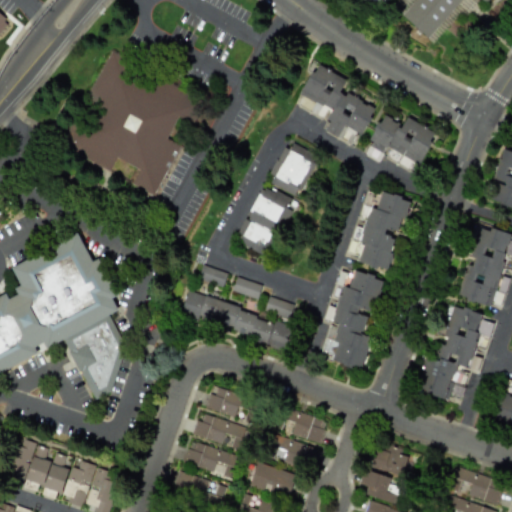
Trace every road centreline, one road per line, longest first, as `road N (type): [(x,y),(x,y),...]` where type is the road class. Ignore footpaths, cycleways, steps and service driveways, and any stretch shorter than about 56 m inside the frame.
road 1 (residential): [(135,511),(181,376),(211,354),(511,456)]
road 2 (residential): [(379,410),(469,148),(511,71)]
road 3 (residential): [(289,0),(364,53),(484,117)]
road 4 (tertiary): [(75,0),(0,94)]
